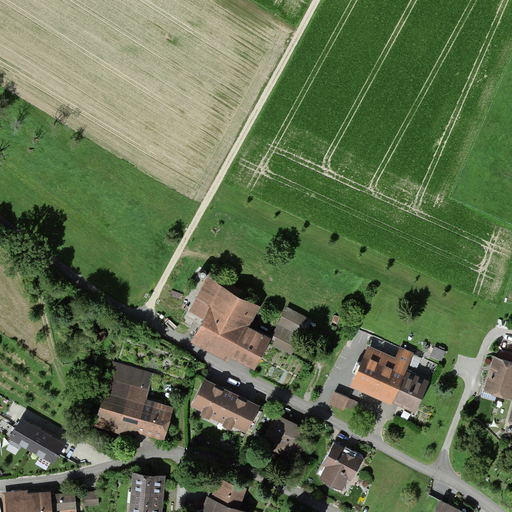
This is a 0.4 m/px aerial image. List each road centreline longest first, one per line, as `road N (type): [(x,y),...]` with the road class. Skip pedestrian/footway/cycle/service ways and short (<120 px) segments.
road 1 (residential): [(0,220),(142,318),(496,511)]
road 2 (track): [(142,318),(316,0)]
road 3 (residential): [(0,487),(69,478),(146,453),(195,455),(335,511)]
road 4 (track): [(41,249),(40,301),(65,389),(92,420),(146,453)]
